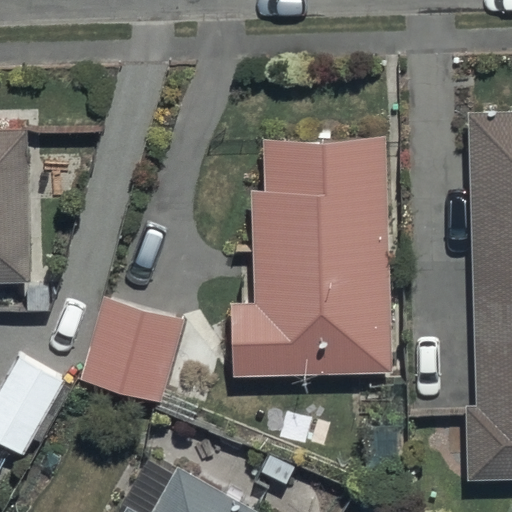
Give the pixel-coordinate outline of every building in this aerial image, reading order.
[(467,469),(511,467),(511,92),(469,94),(478,387),(464,387),(467,469)] [(0,264),(30,263),(26,109),(0,110),(0,264)] [(232,365),(394,356),(385,118),(265,123),(266,171),(250,172),(254,286),(229,287),(232,365)] [(103,279),(79,366),(164,388),(187,302),(103,279)] [(0,369),(0,430),(21,442),(66,366),(18,338),(0,369)] [(287,511),(159,440),(118,511),(287,511)] [(511,511),(511,501),(507,511),(497,511),(493,510),(492,511),(511,511)]
